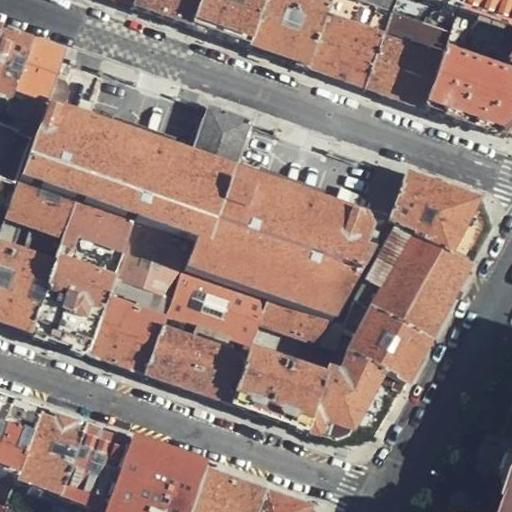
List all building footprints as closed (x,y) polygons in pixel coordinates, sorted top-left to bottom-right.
[(102,0),(130,10),(133,0),(102,0)] [(133,0),(130,10),(158,19),(188,30),(198,0),(133,0)] [(198,0),(188,30),(215,40),(246,51),(264,0),(198,0)] [(264,0),(246,51),(278,62),(308,72),(333,0),(264,0)] [(341,0),(333,0),(308,72),(334,82),(362,92),(382,35),(389,17),(341,0)] [(341,0),(389,17),(395,0),(341,0)] [(449,38),(463,0),(395,0),(389,17),(449,38)] [(511,64),(511,0),(463,0),(449,38),(446,48),(497,66),(506,73),(511,64)] [(389,17),(382,35),(443,56),(446,48),(449,38),(389,17)] [(382,35),(362,92),(392,102),(422,113),(443,56),(382,35)] [(13,93),(29,48),(11,42),(0,37),(0,102),(8,105),(13,93)] [(52,81),(60,59),(29,48),(13,93),(43,105),(52,81)] [(443,56),(422,113),(463,127),(503,141),(511,137),(511,77),(506,73),(497,66),(446,48),(443,56)] [(42,110),(59,116),(67,94),(61,85),(52,81),(43,105),(42,110)] [(37,122),(0,109),(0,123),(32,135),(37,122)] [(248,126),(205,111),(187,161),(59,116),(42,110),(37,122),(32,135),(15,183),(73,204),(131,224),(188,246),(180,271),(266,302),(329,325),(367,258),(357,253),(364,234),(361,223),(231,177),(248,126)] [(32,135),(0,123),(0,201),(8,205),(15,183),(32,135)] [(387,175),(376,170),(366,197),(374,201),(371,212),(389,219),(402,180),(387,175)] [(402,180),(389,219),(386,228),(470,267),(489,231),(479,207),(441,193),(402,180)] [(60,240),(73,204),(15,183),(8,205),(4,214),(32,223),(31,229),(60,240)] [(49,273),(27,338),(55,348),(83,358),(131,224),(73,204),(60,240),(49,273)] [(131,224),(83,358),(143,380),(180,271),(188,246),(131,224)] [(449,304),(470,267),(386,228),(373,264),(355,303),(372,313),(428,343),(449,304)] [(0,328),(27,338),(49,273),(0,254),(0,328)] [(180,271),(143,380),(187,396),(229,410),(247,358),(258,327),(266,302),(180,271)] [(342,329),(329,325),(266,302),(258,327),(333,354),(342,329)] [(415,366),(428,343),(372,313),(345,357),(402,389),(415,366)] [(386,417),(402,389),(345,357),(339,374),(336,376),(331,377),(326,375),(322,385),(303,438),(345,453),(374,439),(386,417)] [(265,424),(303,438),(322,385),(247,358),(229,410),(265,424)] [(0,478),(15,483),(40,415),(0,400),(0,478)] [(511,511),(511,406),(498,444),(487,444),(475,476),(487,483),(498,490),(488,511),(484,511),(475,511),(452,510),(451,511),(511,511)] [(46,417),(40,415),(15,483),(14,486),(56,501),(81,430),(46,417)] [(101,437),(81,430),(56,501),(85,511),(100,511),(125,446),(101,437)] [(166,461),(125,446),(100,511),(119,511),(122,505),(143,511),(188,511),(201,474),(166,461)] [(217,479),(201,474),(188,511),(223,511),(233,485),(217,479)] [(488,511),(498,490),(487,483),(475,511),(484,511),(488,511)] [(249,491),(233,485),(223,511),(257,511),(263,496),(249,491)] [(306,511),(263,496),(257,511),(306,511)]
